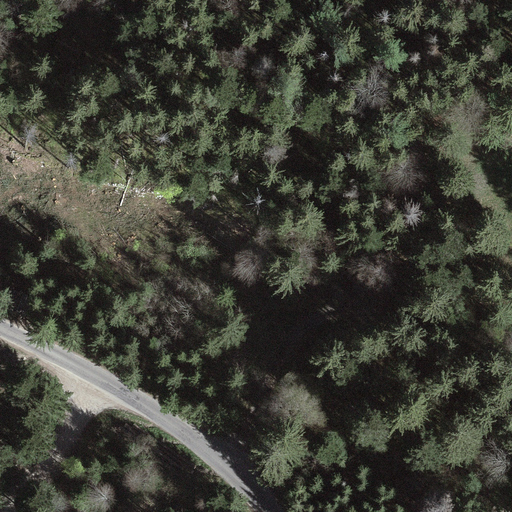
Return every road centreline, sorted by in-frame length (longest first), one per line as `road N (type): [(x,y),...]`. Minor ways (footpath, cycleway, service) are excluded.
road 1 (unclassified): [(278,511),(195,434),(0,333)]
road 2 (track): [(99,382),(0,511)]
